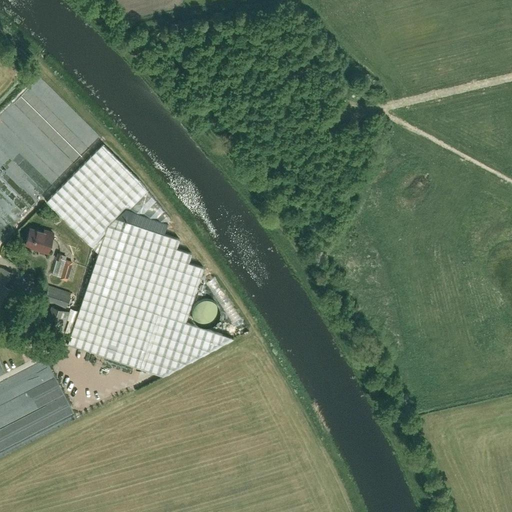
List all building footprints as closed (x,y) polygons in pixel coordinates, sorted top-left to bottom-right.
[(49,198),(46,201),(98,253),(101,243),(107,225),(115,217),(164,234),(168,221),(142,188),(100,146),(49,198)] [(70,334),(67,344),(162,375),(233,338),(185,322),(200,276),(203,268),(187,262),(190,253),(176,249),(179,239),(164,234),(115,217),(107,225),(101,243),(98,253),(70,334)] [(35,249),(46,252),(52,233),(43,230),(42,232),(28,228),(24,244),(36,247),(35,249)] [(72,261),(65,260),(60,277),(60,279),(67,281),(72,261)] [(0,305),(3,307),(12,288),(7,286),(13,273),(0,267),(0,305)] [(48,286),(43,300),(66,308),(70,293),(48,286)] [(192,318),(207,326),(216,308),(201,301),(192,318)] [(62,331),(69,311),(51,305),(44,325),(62,331)] [(14,444),(73,414),(43,355),(32,361),(34,365),(16,374),(19,381),(0,390),(0,391),(12,416),(6,419),(13,433),(9,435),(14,444)]
